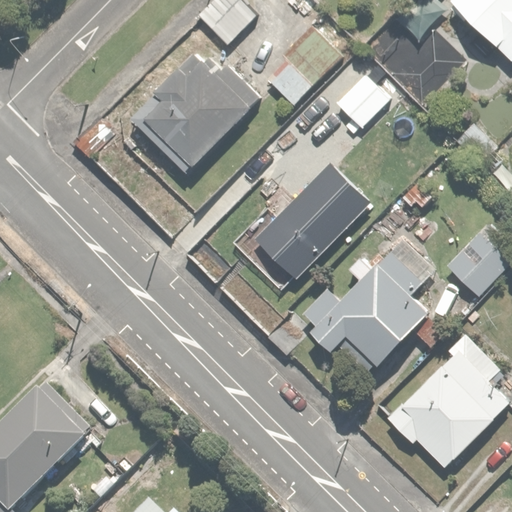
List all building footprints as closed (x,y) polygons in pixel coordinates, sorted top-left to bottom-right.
[(247,0),(212,0),(201,10),(230,41),(260,13),(247,0)] [(511,0),(461,0),(511,50),(511,0)] [(289,58),(272,73),(293,97),(350,46),(323,15),(283,50),(289,58)] [(133,111),(135,112),(191,164),(260,90),(203,36),(133,111)] [(100,114),(77,137),(95,155),(118,132),(100,114)] [(335,158),(260,230),(297,268),(371,196),(335,158)] [(511,225),(494,210),(448,260),(483,291),(511,259),(511,225)] [(411,288),(428,270),(396,238),(374,260),(363,249),(349,263),(361,274),(343,292),(330,279),(305,305),(315,315),(310,321),(333,343),(340,336),(355,351),(367,338),(383,353),(411,325),(428,342),(447,323),(411,288)] [(493,377),(505,366),(469,327),(447,347),(453,352),(389,410),(415,439),(421,434),(442,457),(510,396),(493,377)] [(13,501),(92,425),(43,381),(0,420),(0,511),(21,511),(22,511),(13,501)] [(170,511),(167,511),(150,494),(131,511),(186,511),(179,504),(170,511)]
